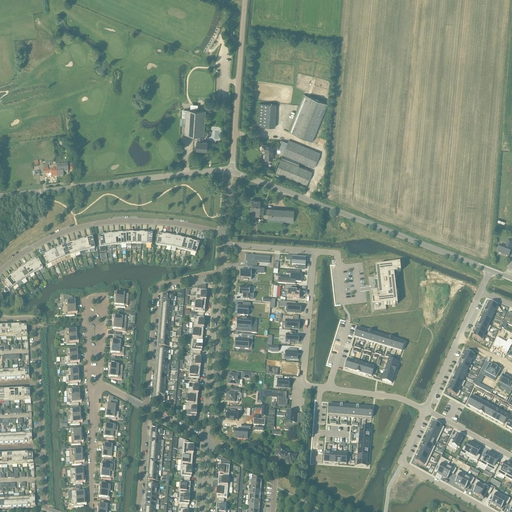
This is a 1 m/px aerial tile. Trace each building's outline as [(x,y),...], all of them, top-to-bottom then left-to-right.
[(221,11),(217,10),(215,18),(212,25),(209,32),(206,39),(201,46),(200,48),(203,51),(207,53),(212,46),(216,38),(220,29),(223,20),(225,11),(221,10),(221,11)] [(328,104),(304,94),(288,132),(312,142),(328,104)] [(276,105),(259,104),(258,126),(275,127),(276,105)] [(205,111),(187,110),(185,134),(198,135),(197,142),(196,150),(207,151),(207,142),(201,142),(202,136),(203,136),(205,111)] [(320,153),(288,140),(287,143),(282,141),(280,147),(285,149),(282,156),(283,156),(276,172),(307,185),(313,172),(298,166),(300,162),(314,168),(320,153)] [(266,151),(265,154),(265,159),(273,160),(273,148),(271,148),(271,145),(262,145),(261,151),(266,151)] [(52,161),(43,162),(43,168),(44,168),(44,174),(48,173),(51,173),(51,178),(57,177),(56,169),(51,170),(48,170),(48,168),(48,165),(50,165),(50,164),(49,164),(56,163),(56,162),(56,161),(52,161)] [(67,165),(56,166),(56,169),(57,177),(63,176),(63,173),(68,173),(67,165)] [(260,201),(251,200),(250,210),(251,210),(252,210),(251,210),(251,209),(256,210),(256,211),(256,215),(263,215),(263,214),(269,215),(268,220),(293,222),(294,211),(269,209),(264,209),(264,207),(260,206),(260,201)] [(329,233),(327,239),(334,241),(335,235),(329,233)] [(86,239),(89,251),(94,249),(92,238),(90,239),(89,238),(86,239)] [(90,253),(89,251),(86,239),(83,239),(83,240),(81,241),(84,252),(85,254),(87,254),(90,253)] [(511,245),(511,241),(508,240),(505,247),(500,245),(497,253),(509,257),(511,249),(511,245)] [(76,242),(79,253),(84,252),(81,241),(79,242),(79,241),(76,242)] [(189,241),(186,252),(191,253),(194,242),(191,241),(189,241)] [(71,244),(75,255),(79,253),(76,242),(73,242),(73,243),(71,244)] [(194,242),(191,253),(196,255),(199,244),(197,243),(197,242),(194,242)] [(66,245),(66,246),(70,257),(75,255),(71,244),(69,245),(69,244),(66,245)] [(61,248),(65,258),(70,257),(66,246),(66,245),(63,246),(63,247),(61,248)] [(55,249),(56,250),(60,260),(65,258),(61,248),(59,249),(58,248),(55,249)] [(51,252),(56,262),(60,260),(56,250),(55,249),(53,250),(53,251),(51,252)] [(46,253),(46,254),(51,264),(56,262),(51,252),(49,253),(48,252),(46,253)] [(43,256),(41,257),(46,267),(51,264),(46,254),(46,253),(43,255),(43,256)] [(246,255),(246,256),(246,257),(246,260),(249,260),(248,262),(247,262),(247,266),(248,266),(257,267),(257,263),(256,263),(256,262),(257,261),(269,262),(269,260),(270,258),(270,257),(269,257),(254,255),(253,255),(251,255),(246,255)] [(287,256),(286,260),(293,260),(292,265),(299,266),(299,269),(303,270),(304,270),(304,267),(304,266),(305,266),(306,259),(299,259),(299,257),(287,256)] [(32,262),(38,272),(43,269),(37,259),(35,260),(34,259),(32,261),(32,262)] [(29,263),(28,264),(34,274),(38,272),(32,262),(32,261),(29,263)] [(23,267),(29,277),(34,274),(28,264),(26,266),(25,265),(23,267)] [(378,289),(371,290),(374,312),(386,310),(386,306),(397,305),(394,275),(398,275),(397,272),(401,272),(400,265),(376,268),(378,289)] [(19,270),(25,280),(29,277),(23,267),(20,268),(20,269),(19,270)] [(14,273),(14,274),(21,283),(25,280),(19,270),(17,272),(16,271),(14,273)] [(278,283),(289,284),(295,285),(295,284),(295,282),(301,282),(302,275),(301,275),(300,275),(300,272),(300,271),(287,270),(287,271),(291,271),(291,274),(290,279),(282,278),(281,278),(282,278),(282,279),(281,279),(279,279),(279,281),(279,283),(278,283)] [(241,271),(240,279),(240,278),(243,278),(243,280),(248,280),(248,279),(251,279),(251,280),(252,275),(255,275),(255,272),(256,272),(252,272),(252,271),(252,272),(251,272),(241,271)] [(12,276),(10,277),(17,286),(21,283),(14,274),(14,273),(11,275),(12,276)] [(5,280),(6,280),(13,289),(17,286),(10,277),(8,278),(5,280)] [(3,282),(1,284),(6,289),(3,291),(6,294),(9,292),(9,293),(13,289),(6,280),(5,280),(3,282)] [(206,285),(198,287),(198,288),(197,288),(197,293),(196,296),(206,297),(207,297),(207,293),(206,293),(207,291),(206,291),(206,285)] [(285,285),(284,289),(288,290),(288,298),(300,299),(300,292),(296,291),(297,286),(285,285)] [(240,289),(239,295),(243,295),(243,299),(249,299),(253,300),(254,297),(254,294),(254,293),(250,293),(250,287),(244,287),(243,286),(243,287),(240,287),(240,289)] [(115,296),(115,299),(128,300),(129,294),(126,294),(126,292),(122,292),(117,291),(117,293),(114,293),(114,296),(115,296)] [(175,292),(166,294),(165,296),(163,296),(163,301),(173,302),(173,297),(175,297),(175,292)] [(128,300),(115,299),(114,302),(113,302),(113,305),(116,305),(116,307),(125,308),(125,306),(128,306),(128,300)] [(62,308),(69,308),(76,308),(76,305),(77,305),(76,302),(74,302),(74,300),(72,300),(67,300),(64,300),(64,302),(62,302),(62,308)] [(280,301),(279,306),(288,307),(287,312),(301,313),(301,310),(301,306),(296,306),(296,303),(280,301)] [(489,302),(487,307),(495,311),(495,312),(496,312),(499,307),(489,302)] [(239,307),(238,315),(248,316),(249,308),(250,308),(251,303),(243,303),(242,307),(239,307)] [(206,308),(194,307),(194,312),(191,312),(191,315),(197,316),(204,316),(204,313),(205,313),(205,311),(206,311),(206,308)] [(487,307),(485,312),(493,316),(495,312),(495,311),(487,307)] [(76,308),(69,308),(62,308),(63,315),(65,314),(65,316),(74,316),(74,314),(77,314),(77,311),(76,311),(76,308)] [(485,312),(482,317),(491,321),(493,316),(485,312)] [(113,323),(126,324),(127,316),(115,315),(115,317),(112,317),(112,320),(113,320),(113,323)] [(195,319),(194,324),(204,325),(204,319),(203,319),(204,316),(197,316),(191,315),(191,319),(195,319)] [(283,319),(282,323),(283,323),(286,323),(286,329),(299,330),(299,326),(299,324),(300,322),(299,322),(298,321),(293,321),(294,317),(283,316),(283,319)] [(482,317),(480,322),(489,326),(491,321),(482,317)] [(506,317),(502,326),(506,328),(508,324),(509,324),(510,324),(511,322),(511,318),(511,320),(506,317)] [(237,324),(237,328),(243,328),(243,332),(251,333),(251,329),(252,327),(252,326),(252,325),(256,325),(256,322),(257,322),(257,320),(247,319),(247,320),(244,320),(244,319),(243,319),(238,319),(238,323),(237,323),(237,324)] [(480,322),(478,327),(486,331),(488,332),(491,327),(489,326),(480,322)] [(125,332),(126,324),(113,323),(112,326),(111,329),(114,329),(114,331),(119,332),(125,332)] [(478,327),(475,332),(484,336),(486,331),(478,327)] [(64,337),(71,337),(77,337),(77,334),(78,334),(78,331),(75,331),(75,329),(66,329),(66,331),(63,331),(64,337)] [(357,329),(355,337),(360,339),(363,330),(361,329),(360,329),(357,329)] [(279,330),(279,336),(284,337),(285,337),(285,338),(286,338),(286,343),(289,343),(290,343),(294,343),(294,342),(299,343),(299,342),(299,338),(299,337),(295,336),(295,335),(291,335),(291,331),(279,330)] [(475,332),(473,337),(483,341),(485,336),(484,336),(475,332)] [(236,339),(235,348),(248,349),(249,341),(248,340),(248,339),(252,339),(252,337),(252,336),(255,336),(242,335),(243,335),(243,336),(242,340),(236,339)] [(378,335),(376,344),(381,345),(384,336),(381,335),(381,336),(378,335)] [(113,339),(113,341),(110,341),(110,344),(111,344),(111,347),(124,348),(122,348),(122,341),(122,340),(123,337),(114,336),(113,339)] [(77,337),(71,337),(64,337),(64,344),(67,343),(67,345),(76,345),(76,343),(78,343),(78,340),(77,340),(77,337)] [(497,338),(493,346),(497,348),(496,350),(497,351),(497,350),(500,351),(500,352),(500,353),(501,352),(506,355),(511,344),(511,343),(511,345),(497,338)] [(399,341),(396,350),(402,352),(404,345),(405,342),(402,341),(402,342),(399,341)] [(190,354),(194,354),(200,354),(201,352),(202,352),(202,350),(203,350),(203,346),(202,346),(191,345),(190,351),(190,354)] [(124,356),(124,348),(111,347),(110,350),(109,353),(112,353),(112,355),(117,356),(124,356)] [(65,357),(78,357),(78,354),(79,354),(79,351),(76,351),(76,349),(71,349),(67,349),(67,357),(65,357)] [(286,352),(285,359),(297,360),(298,360),(298,355),(297,355),(296,355),(297,353),(297,350),(288,349),(288,350),(287,352),(286,352)] [(234,355),(233,364),(247,365),(248,358),(254,359),(254,353),(243,352),(243,356),(242,356),(242,355),(242,356),(240,356),(240,355),(239,355),(239,356),(234,355)] [(466,352),(464,357),(472,361),(473,362),(474,359),(476,356),(466,352)] [(201,363),(202,359),(201,359),(201,357),(200,357),(200,354),(194,354),(190,354),(190,356),(188,356),(188,362),(189,362),(201,363)] [(78,360),(78,357),(65,357),(65,364),(67,363),(68,365),(77,365),(77,363),(79,363),(79,360),(78,360)] [(464,357),(461,362),(470,366),(472,361),(464,357)] [(347,362),(345,369),(348,370),(351,370),(353,362),(348,360),(347,362)] [(389,361),(387,365),(396,368),(398,362),(389,360),(389,361)] [(461,362),(460,366),(468,370),(470,371),(472,367),(470,366),(461,362)] [(109,371),(115,371),(122,372),(123,366),(120,366),(120,364),(116,363),(111,363),(111,365),(108,365),(108,368),(109,368),(109,371)] [(283,365),(282,374),(296,375),(296,372),(297,372),(297,369),(296,369),(296,366),(291,366),(292,365),(288,365),(287,365),(283,365)] [(483,368),(480,375),(484,377),(486,373),(496,379),(500,371),(496,369),(497,368),(494,366),(493,367),(489,365),(486,370),(485,370),(486,370),(483,368)] [(369,366),(366,376),(368,377),(369,376),(372,377),(374,368),(369,366)] [(66,377),(68,377),(79,377),(79,374),(80,374),(80,371),(77,371),(77,369),(68,369),(68,371),(65,371),(66,377)] [(458,369),(456,373),(465,377),(466,378),(468,374),(467,373),(458,369)] [(122,380),(122,372),(115,371),(109,371),(108,374),(107,377),(110,377),(110,379),(122,380)] [(252,373),(243,372),(242,376),(239,376),(229,375),(228,385),(238,386),(238,381),(239,381),(240,381),(241,380),(241,379),(251,380),(252,373)] [(189,381),(198,382),(198,379),(199,379),(200,377),(200,374),(189,373),(188,378),(179,377),(179,380),(184,381),(189,381)] [(384,375),(382,381),(392,384),(393,381),(392,381),(393,378),(384,375)] [(276,376),(276,379),(278,380),(277,388),(289,389),(290,380),(282,380),(282,377),(276,376)] [(503,376),(499,383),(509,388),(507,391),(511,394),(511,391),(511,385),(510,385),(510,384),(511,381),(511,380),(507,378),(507,377),(506,378),(503,376)] [(79,377),(68,377),(66,377),(66,383),(68,383),(69,385),(78,385),(78,383),(80,383),(80,379),(79,380),(79,377)] [(454,377),(452,382),(461,386),(462,386),(462,387),(463,387),(465,382),(463,381),(454,377)] [(184,381),(184,384),(189,385),(189,390),(198,390),(199,390),(199,387),(199,385),(198,385),(198,382),(189,381),(184,381)] [(452,382),(450,387),(458,391),(460,391),(461,388),(462,387),(462,386),(461,386),(452,382)] [(450,387),(447,392),(453,395),(458,397),(461,392),(460,391),(458,391),(450,387)] [(67,397),(80,397),(80,394),(81,394),(81,391),(78,391),(78,389),(66,389),(67,397)] [(241,390),(231,389),(230,393),(231,393),(231,394),(229,394),(227,396),(226,403),(235,403),(238,403),(239,402),(240,394),(241,390)] [(263,392),(263,397),(265,397),(265,396),(278,397),(277,405),(287,406),(288,400),(286,400),(286,395),(285,395),(285,392),(287,393),(287,392),(268,391),(264,390),(263,390),(263,392)] [(473,395),(468,405),(472,408),(478,397),(473,395)] [(80,400),(80,397),(67,397),(67,403),(69,403),(69,405),(70,405),(74,405),(77,405),(79,405),(78,403),(81,403),(81,399),(80,400)] [(478,397),(472,408),(476,410),(480,401),(477,400),(478,397)] [(480,401),(476,410),(479,412),(485,401),(484,403),(480,401)] [(485,401),(479,412),(482,414),(484,415),(490,404),(485,401)] [(105,411),(119,413),(119,412),(116,412),(117,404),(108,404),(108,406),(105,405),(105,409),(106,409),(105,411)] [(490,404),(484,415),(488,416),(493,407),(489,405),(490,404)] [(227,411),(227,419),(230,419),(230,420),(234,420),(238,420),(238,413),(242,413),(242,407),(230,406),(230,411),(227,411)] [(493,407),(488,416),(491,418),(497,409),(493,407)] [(79,409),(77,409),(72,409),(70,409),(70,411),(67,411),(68,417),(79,417),(81,417),(81,414),(82,414),(82,410),(79,411),(79,409)] [(497,409),(491,418),(495,421),(500,411),(497,409)] [(118,419),(119,413),(105,411),(105,414),(104,414),(104,418),(107,418),(107,420),(116,420),(116,418),(118,419)] [(197,412),(185,411),(187,411),(187,415),(185,414),(183,416),(183,418),(186,419),(195,420),(195,417),(196,417),(196,415),(197,415),(197,412)] [(500,411),(495,421),(497,422),(499,423),(504,413),(500,411)] [(286,420),(287,420),(287,423),(291,423),(290,430),(290,431),(300,432),(300,431),(298,431),(298,424),(304,424),(305,414),(304,419),(298,419),(298,415),(292,414),(293,412),(288,412),(287,415),(287,416),(287,418),(286,418),(287,418),(287,420),(286,420)] [(504,413),(499,423),(503,425),(504,424),(508,417),(504,414),(504,413)] [(81,417),(68,417),(68,423),(70,423),(70,425),(79,425),(79,423),(82,423),(82,419),(81,419),(81,417)] [(433,422),(431,428),(442,433),(444,427),(439,425),(433,422)] [(104,429),(104,431),(117,433),(118,426),(115,426),(116,424),(106,424),(106,425),(103,425),(103,429),(104,429)] [(236,430),(235,438),(240,439),(247,439),(248,430),(250,430),(250,426),(242,425),(242,428),(240,428),(240,430),(236,430)] [(431,428),(429,432),(440,437),(442,433),(431,428)] [(71,437),(82,437),(82,434),(83,434),(83,430),(80,431),(80,429),(71,429),(71,437)] [(117,439),(117,433),(104,431),(104,434),(103,434),(102,437),(105,438),(105,440),(114,440),(114,438),(117,439)] [(429,432),(427,437),(437,442),(440,437),(429,432)] [(451,439),(448,445),(456,450),(459,445),(460,445),(462,442),(461,441),(463,438),(457,435),(456,437),(454,441),(451,439)] [(82,437),(71,437),(71,445),(80,445),(80,443),(83,443),(83,439),(82,439),(82,437)] [(427,437),(424,442),(435,447),(433,446),(435,442),(437,443),(437,442),(427,437)] [(184,444),(184,449),(182,449),(182,450),(193,451),(194,451),(194,447),(194,445),(190,445),(190,443),(184,440),(184,444)] [(424,442),(422,447),(433,452),(435,447),(424,442)] [(102,448),(102,451),(113,452),(114,444),(110,444),(105,443),(105,445),(102,445),(102,448)] [(464,447),(461,453),(469,457),(475,445),(472,444),(470,443),(467,448),(466,448),(464,447)] [(475,445),(469,457),(477,462),(480,456),(477,454),(481,448),(479,448),(480,447),(476,446),(475,445)] [(292,453),(280,446),(275,455),(281,458),(281,457),(285,459),(283,461),(289,464),(290,463),(292,464),(294,459),(296,456),(291,454),(292,453)] [(422,447),(420,452),(431,457),(433,452),(422,447)] [(69,449),(69,457),(83,457),(83,454),(84,454),(84,450),(81,451),(81,449),(69,449)] [(113,460),(113,452),(102,451),(102,454),(101,454),(101,457),(104,458),(103,460),(108,460),(113,460)] [(417,457),(428,462),(431,457),(420,452),(417,457)] [(479,462),(487,467),(493,455),(488,452),(485,458),(482,457),(479,462)] [(493,455),(487,467),(492,470),(491,471),(494,473),(496,470),(498,466),(495,464),(499,458),(497,458),(498,457),(494,455),(494,456),(493,455)] [(83,459),(83,457),(69,457),(70,463),(72,463),(72,465),(81,465),(81,463),(84,463),(84,459),(83,459)] [(417,457),(415,462),(426,467),(428,462),(417,457)] [(220,471),(231,472),(229,472),(230,462),(222,458),(221,465),(220,465),(220,467),(219,467),(219,471),(220,471)] [(440,468),(437,473),(442,476),(448,465),(440,460),(439,463),(437,466),(440,468)] [(497,471),(496,474),(499,476),(500,474),(505,477),(511,465),(506,462),(503,468),(500,467),(497,471)] [(101,471),(111,472),(114,472),(115,464),(108,464),(103,463),(103,465),(100,465),(100,468),(101,468),(101,471)] [(448,465),(442,476),(443,477),(446,479),(447,479),(451,473),(453,475),(455,473),(455,472),(457,469),(448,465)] [(70,477),(84,477),(84,474),(85,474),(84,470),(82,471),(82,469),(70,469),(70,477)] [(458,477),(455,483),(460,486),(466,475),(458,470),(456,474),(455,476),(458,477)] [(114,479),(114,472),(111,472),(101,471),(100,474),(99,474),(99,477),(102,478),(102,479),(107,480),(111,480),(111,478),(114,479)] [(185,471),(180,471),(180,477),(184,477),(184,480),(190,480),(190,478),(191,478),(191,476),(192,476),(192,472),(185,471)] [(249,480),(249,485),(262,486),(262,483),(261,483),(261,481),(259,481),(260,479),(252,475),(252,480),(249,480)] [(466,475),(460,486),(461,487),(464,489),(465,489),(469,483),(471,485),(475,479),(466,475)] [(84,479),(84,477),(70,477),(71,483),(73,483),(73,485),(82,485),(82,483),(85,483),(85,479),(84,479)] [(180,482),(179,488),(191,489),(191,486),(191,483),(190,483),(190,480),(184,480),(184,483),(180,482)] [(476,487),(473,493),(478,496),(485,484),(484,484),(484,485),(476,480),(476,481),(475,483),(473,486),(476,487)] [(99,491),(110,492),(112,492),(113,484),(102,483),(101,485),(99,485),(98,488),(99,488),(99,491)] [(485,484),(478,496),(483,499),(487,493),(490,494),(492,490),(493,487),(490,486),(490,487),(485,484)] [(494,497),(491,503),(496,506),(502,495),(494,490),(493,492),(491,496),(494,497)] [(71,499),(79,499),(85,499),(85,496),(86,496),(86,493),(83,493),(83,491),(78,491),(71,491),(71,499)] [(109,500),(110,492),(99,491),(99,494),(98,494),(98,497),(100,497),(100,499),(109,500)] [(229,493),(217,492),(217,496),(217,498),(218,498),(218,501),(224,501),(224,499),(227,499),(227,493),(229,494),(229,493)] [(502,495),(496,506),(497,507),(500,509),(500,508),(501,509),(505,503),(507,505),(509,502),(511,499),(502,495)] [(85,499),(79,499),(71,499),(72,506),(74,505),(74,507),(83,507),(83,505),(86,505),(86,502),(85,502),(85,499)] [(189,500),(178,499),(178,504),(179,504),(179,507),(188,508),(188,505),(189,505),(189,503),(190,503),(190,500),(189,500)] [(216,506),(216,509),(228,510),(228,505),(224,504),(224,501),(218,501),(218,504),(217,504),(217,506),(216,506)] [(97,511),(107,511),(108,511),(109,504),(100,503),(100,505),(97,505),(97,508),(98,508),(97,511)]
